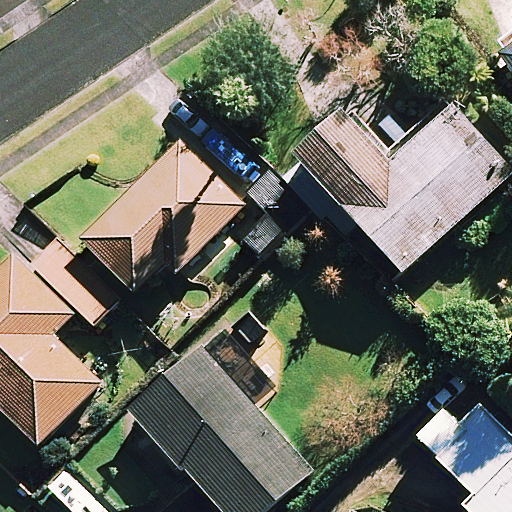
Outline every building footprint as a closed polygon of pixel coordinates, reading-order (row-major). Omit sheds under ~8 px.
[(511,42),(499,52),(511,69),(511,42)] [(511,188),(511,177),(456,114),(396,168),(353,121),(306,163),(410,280),(511,188)] [(247,214),(187,151),(89,245),(140,299),(171,270),(180,279),(247,214)] [(311,217),(293,199),(247,245),(265,262),(311,217)] [(64,246),(39,271),(97,330),(123,305),(64,246)] [(78,319),(19,261),(0,280),(0,408),(43,450),(103,389),(56,342),(78,319)] [(278,511),(317,476),(203,353),(135,416),(223,511),(278,511)] [(472,511),(511,511),(511,433),(490,410),(465,435),(451,421),(426,445),(482,503),(472,511)]
